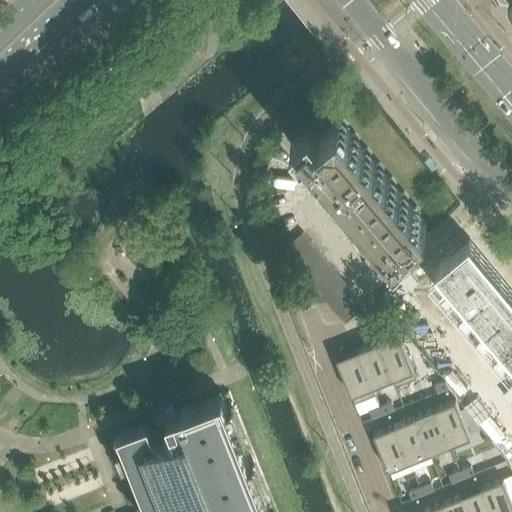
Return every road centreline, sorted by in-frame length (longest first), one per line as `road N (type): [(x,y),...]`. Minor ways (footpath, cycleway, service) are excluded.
road 1 (tertiary): [(349,0),(511,202)]
road 2 (residential): [(309,314),(387,511)]
road 3 (secondary): [(0,82),(99,0)]
